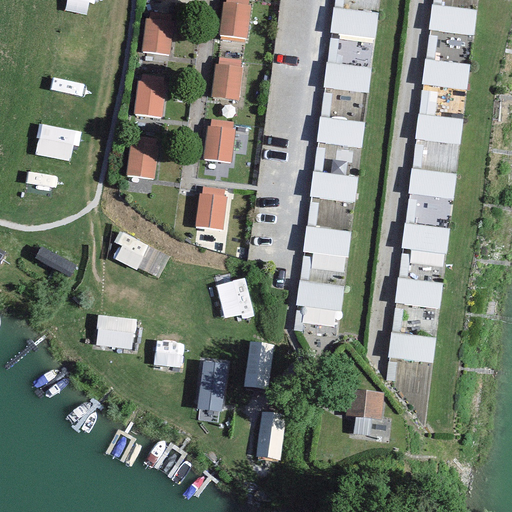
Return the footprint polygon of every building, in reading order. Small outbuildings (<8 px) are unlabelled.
[(249,9),(224,6),(221,36),(246,38),(249,9)] [(334,10),(331,36),(375,41),(378,15),(334,10)] [(433,10),(430,35),(473,41),(477,15),(433,10)] [(172,25),(148,22),(144,52),(169,55),(172,25)] [(426,63),(423,89),(467,95),(470,69),(426,63)] [(328,64),(324,90),(368,95),(371,69),(328,64)] [(242,71),(216,68),(213,98),(238,101),(242,71)] [(164,88),(140,85),(136,115),(161,118),(164,88)] [(321,117),(318,143),(361,149),(364,123),(321,117)] [(419,117),(416,143),(460,149),(463,123),(419,117)] [(234,133),(209,130),(205,159),(230,162),(234,133)] [(157,150),(132,146),(128,176),(153,179),(157,150)] [(314,171),(311,197),(354,203),(358,177),(314,171)] [(412,171),(409,197),(453,202),(456,177),(412,171)] [(225,200),(200,197),(197,227),(222,230),(225,200)] [(307,225),(304,251),(347,257),(351,231),(307,225)] [(406,225),(402,251),(446,256),(449,230),(406,225)] [(141,265),(149,242),(132,236),(124,259),(141,265)] [(300,279),(297,305),(341,310),(344,284),(300,279)] [(399,279),(396,305),(439,310),(442,284),(399,279)] [(98,345),(135,347),(137,314),(99,312),(98,345)] [(392,332),(389,358),(432,364),(436,338),(392,332)] [(250,336),(248,382),(272,383),(275,338),(250,336)] [(204,356),(200,405),(227,407),(230,358),(204,356)] [(382,403),(386,386),(369,382),(366,399),(382,403)] [(285,456),(286,407),(262,406),(260,455),(285,456)]
